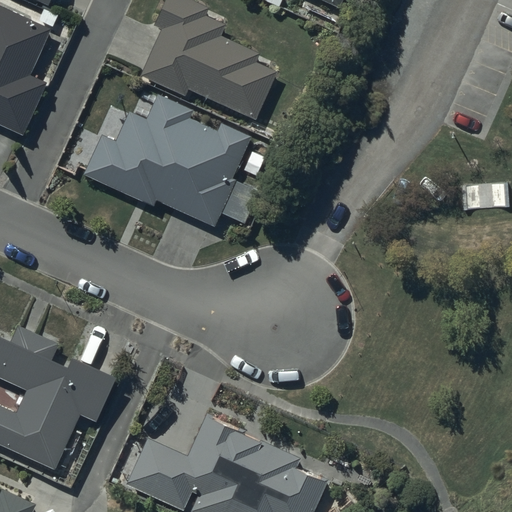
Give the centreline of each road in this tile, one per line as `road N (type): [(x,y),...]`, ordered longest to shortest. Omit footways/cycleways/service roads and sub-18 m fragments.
road 1 (residential): [(9,225),(180,301),(281,313)]
road 2 (residential): [(9,225),(107,0)]
